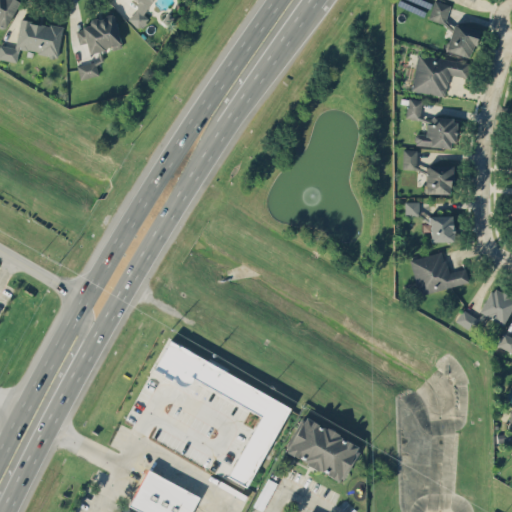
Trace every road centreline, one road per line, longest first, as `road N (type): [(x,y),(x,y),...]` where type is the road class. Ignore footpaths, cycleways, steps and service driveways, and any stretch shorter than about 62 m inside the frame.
road 1 (primary): [(277,0),(166,161),(0,450)]
road 2 (primary): [(92,343),(225,128)]
road 3 (residential): [(511,31),(481,179),(486,242),(511,263)]
road 4 (primary): [(4,511),(92,343)]
road 5 (primary): [(225,128),(310,5)]
road 6 (residential): [(92,343),(82,298),(0,248)]
